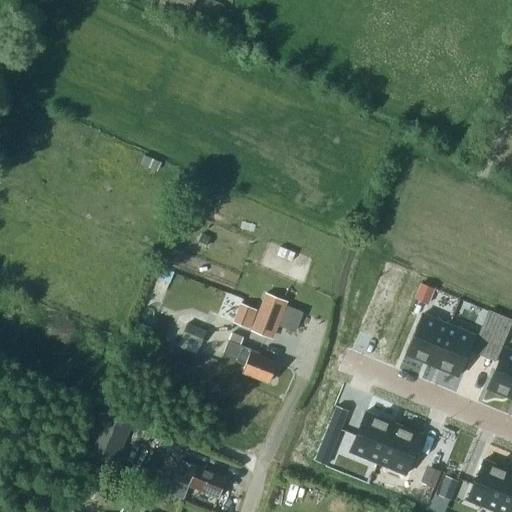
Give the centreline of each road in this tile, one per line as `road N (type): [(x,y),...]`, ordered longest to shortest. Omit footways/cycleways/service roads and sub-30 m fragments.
road 1 (unclassified): [(245,511),(256,472),(0,360)]
road 2 (residential): [(345,361),(511,427)]
